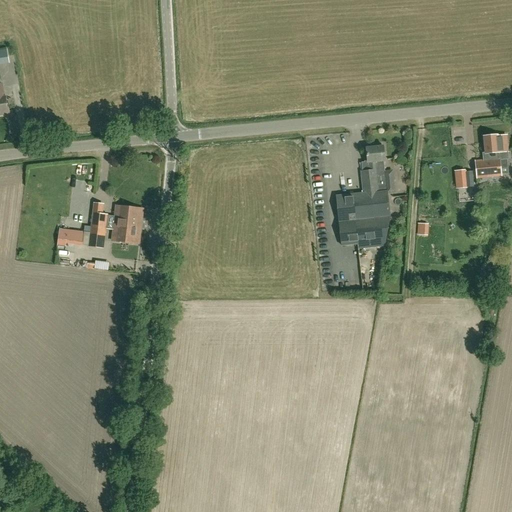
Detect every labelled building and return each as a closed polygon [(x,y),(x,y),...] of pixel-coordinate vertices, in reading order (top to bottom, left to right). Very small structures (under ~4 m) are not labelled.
[(506,135),(490,136),(491,143),(493,143),(494,152),(498,152),(498,159),(491,160),(475,161),(477,177),(501,175),(500,168),(508,168),(507,158),(509,158),(506,135)] [(491,153),(491,160),(498,159),(498,152),(494,152),(493,143),(491,143),(490,136),(484,137),(486,153),(491,153)] [(363,193),(352,195),(336,196),(339,222),(342,246),(357,245),(358,249),(384,247),(385,239),(386,232),(389,217),(387,194),(394,193),(394,185),(386,186),(384,172),(383,161),(385,161),(383,147),(382,147),(377,147),(376,144),(368,145),(368,148),(366,149),(368,163),(369,163),(369,171),(361,172),(363,193)] [(94,204),(89,246),(102,248),(106,215),(101,215),(102,205),(94,204)] [(114,229),(140,232),(142,209),(116,206),(114,229)] [(138,244),(140,232),(114,229),(112,241),(138,244)]
